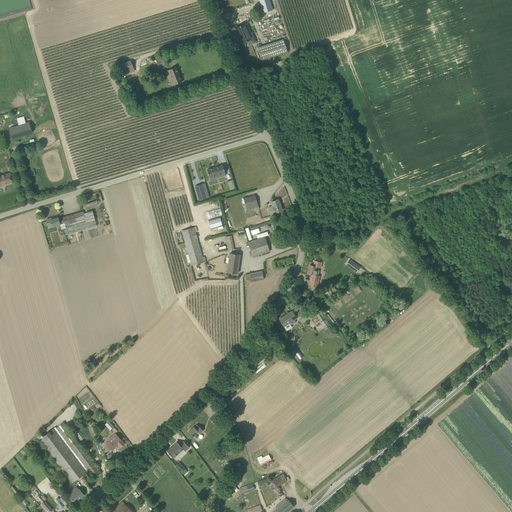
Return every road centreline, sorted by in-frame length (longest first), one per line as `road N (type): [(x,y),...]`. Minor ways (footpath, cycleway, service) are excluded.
road 1 (unclassified): [(86,511),(215,387),(293,283),(300,225),(266,134)]
road 2 (unclassified): [(0,217),(266,134)]
road 3 (primary): [(312,511),(511,341)]
road 4 (track): [(511,168),(385,216),(352,249),(300,225)]
road 5 (unclassified): [(266,134),(211,0)]
